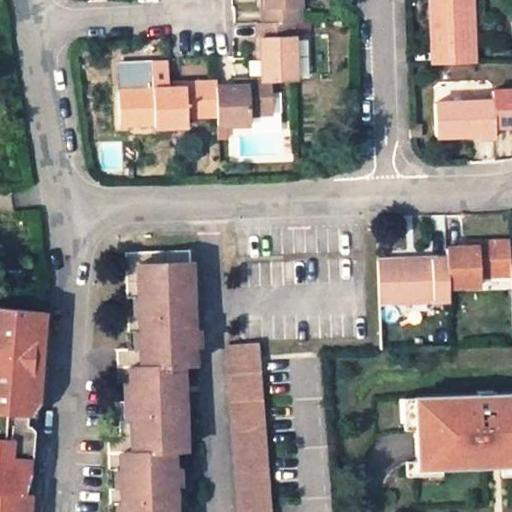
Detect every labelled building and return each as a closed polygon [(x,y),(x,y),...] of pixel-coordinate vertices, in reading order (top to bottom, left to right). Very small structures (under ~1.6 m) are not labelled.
[(295,0),(261,0),(262,7),(259,7),(259,23),(290,22),(296,22),(295,0)] [(472,60),(469,0),(427,0),(430,62),(472,60)] [(292,79),(291,76),(291,39),(290,22),(259,23),(252,23),(252,36),(257,36),(258,78),(275,78),(292,79)] [(291,39),(291,76),(303,77),(301,39),(291,39)] [(213,80),(181,80),(181,86),(165,86),(165,81),(164,62),(148,63),(149,89),(115,90),(116,124),(150,123),(150,125),(182,125),(182,115),(214,115),(213,84),(213,80)] [(114,64),(115,90),(149,89),(148,63),(114,64)] [(213,84),(214,115),(214,121),(246,121),(246,112),(275,111),(275,78),(258,78),(245,78),(213,84)] [(492,86),(492,97),(493,125),(511,123),(511,94),(511,85),(492,86)] [(492,97),(432,99),(433,133),(475,133),(475,136),(494,135),(493,125),(492,97)] [(447,264),(448,287),(478,287),(478,276),(510,275),(509,259),(509,244),(477,245),(478,250),(447,251),(447,264)] [(120,511),(118,452),(131,451),(128,369),(141,369),(137,268),(188,266),(188,252),(125,256),(126,306),(127,355),(114,356),(116,400),(117,436),(105,437),(108,506),(108,511),(120,511)] [(448,302),(448,287),(447,264),(377,266),(379,309),(429,308),(429,303),(448,302)] [(120,511),(171,511),(169,449),(182,448),(179,368),(192,367),(188,266),(137,268),(141,369),(128,369),(131,451),(118,452),(120,511)] [(29,452),(33,446),(38,393),(42,355),(42,352),(34,343),(35,333),(44,333),(44,313),(0,314),(0,511),(27,511),(29,495),(17,494),(17,485),(19,484),(21,484),(22,483),(24,482),(26,481),(27,479),(28,477),(28,475),(28,473),(28,471),(27,470),(26,468),(24,467),(22,467),(20,467),(16,467),(16,451),(29,452)] [(241,511),(272,511),(263,375),(262,360),(261,349),(260,338),(228,341),(241,511)] [(486,391),(424,394),(427,455),(449,454),(449,460),(490,459),(490,452),(511,451),(511,458),(511,457),(511,390),(499,391),(496,398),(486,399),(486,391)] [(29,495),(33,446),(29,452),(16,451),(16,467),(20,467),(22,467),(24,467),(26,468),(27,470),(28,471),(28,473),(28,475),(28,477),(27,479),(26,481),(24,482),(22,483),(21,484),(19,484),(17,485),(17,494),(29,495)] [(427,455),(415,455),(416,468),(449,467),(449,460),(449,454),(427,455)]
